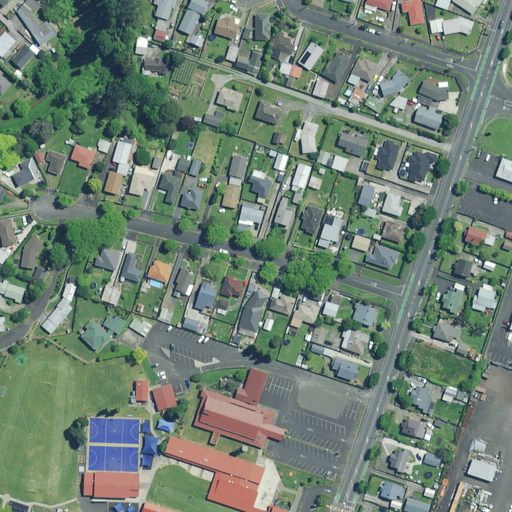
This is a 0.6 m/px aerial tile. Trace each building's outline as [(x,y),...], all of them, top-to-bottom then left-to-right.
[(23,20),(41,46),(57,35),(47,21),(40,26),(32,15),(41,6),(34,0),(27,0),(17,11),(23,20)] [(153,0),(153,4),(158,6),(154,16),(167,20),(171,8),(174,9),(177,0),(153,0)] [(207,3),(200,0),(190,0),(177,30),(190,36),(199,15),(201,16),(207,3)] [(367,0),(364,9),(375,12),(376,8),(388,11),(392,0),(390,0),(367,0)] [(424,23),(419,0),(416,0),(401,3),(402,13),(408,12),(410,25),(424,23)] [(450,0),(437,0),(435,6),(447,10),(450,0)] [(479,0),(452,0),(452,1),(472,15),(481,1),(479,0)] [(255,40),(268,40),(268,34),(270,34),(270,24),(268,24),(269,15),(255,14),(255,40)] [(235,21),(224,18),(223,20),(218,19),(213,34),(234,40),(238,25),(234,24),(235,21)] [(461,19),(443,22),(442,19),(429,22),(432,34),(443,31),(444,35),(460,32),(468,35),(473,23),(461,19)] [(166,33),(164,32),(167,23),(158,20),(155,29),(156,30),(153,40),(163,43),(166,33)] [(252,30),(246,28),(243,38),(249,40),(252,30)] [(283,34),(276,32),(268,56),(278,59),(280,52),(291,56),(294,46),(289,44),(291,40),(282,37),(283,34)] [(16,41),(6,33),(0,39),(0,55),(2,57),(16,41)] [(185,42),(189,44),(190,43),(201,48),(204,40),(192,35),(191,37),(188,36),(185,42)] [(147,41),(137,40),(135,54),(145,55),(146,48),(147,41)] [(52,48),(48,43),(40,49),(44,54),(52,48)] [(323,51),(311,43),(297,63),(309,71),(323,51)] [(12,60),(22,69),(36,54),(37,55),(40,51),(33,45),(30,49),(26,45),(12,60)] [(238,49),(230,46),(226,59),(234,62),(238,49)] [(235,67),(257,74),(264,53),(254,50),(250,61),(238,57),(235,67)] [(350,59),(338,52),(328,69),(326,67),(322,75),(336,83),(350,59)] [(167,62),(161,62),(161,59),(154,59),(154,62),(144,62),(144,71),(159,71),(159,74),(167,74),(167,62)] [(364,63),(357,60),(351,74),(370,83),(378,66),(365,60),(364,63)] [(289,76),(292,66),(282,63),(278,72),(289,76)] [(292,66),(289,76),(298,79),(301,69),(292,66)] [(4,74),(0,70),(0,93),(2,96),(12,85),(2,76),(4,74)] [(404,90),(402,88),(409,80),(398,71),(393,77),(393,79),(391,81),(379,85),(383,97),(398,93),(399,92),(401,94),(404,90)] [(328,84),(317,80),(312,95),(324,99),(328,84)] [(447,82),(438,83),(438,88),(424,81),(418,93),(436,101),(449,100),(447,82)] [(365,94),(356,88),(350,96),(360,102),(365,94)] [(234,95),(220,91),(216,104),(228,108),(227,109),(237,113),(242,95),(234,93),(234,95)] [(384,105),(369,96),(364,105),(378,114),(384,105)] [(398,96),(389,105),(395,107),(394,112),(398,113),(399,109),(403,111),(407,99),(398,96)] [(432,100),(418,96),(416,103),(430,107),(432,100)] [(270,103),(261,100),(255,118),(276,125),(278,120),(279,120),(282,112),(269,107),(270,103)] [(429,107),(428,111),(419,108),(414,122),(438,130),(443,116),(434,113),(436,110),(429,107)] [(221,119),(205,114),(203,123),(218,128),(221,119)] [(318,126),(306,122),(302,131),(298,130),(295,138),(299,140),(300,137),(302,154),(316,153),(314,138),(318,126)] [(281,135),(275,133),(272,143),(278,145),(281,135)] [(367,142),(341,133),(337,146),(346,149),(345,152),(362,157),(367,142)] [(112,142),(103,139),(100,148),(108,151),(112,142)] [(125,173),(128,174),(132,163),(128,162),(134,143),(120,139),(114,159),(121,161),(118,171),(112,169),(106,189),(119,193),(125,174),(125,173)] [(383,148),(379,147),(375,159),(379,160),(376,168),(384,171),(385,169),(391,171),(399,147),(393,144),(393,143),(386,140),(383,148)] [(95,145),(84,141),(82,146),(77,144),(72,158),(81,161),(80,164),(91,168),(97,151),(93,150),(95,145)] [(68,155),(51,149),(48,158),(53,160),(50,170),(61,173),(68,155)] [(46,159),(42,150),(36,153),(40,162),(46,159)] [(411,172),(408,180),(416,182),(417,180),(423,182),(427,171),(428,171),(430,164),(428,164),(428,161),(434,163),(437,155),(426,152),(425,155),(415,151),(414,157),(410,156),(407,163),(409,164),(407,171),(411,172)] [(326,165),(329,155),(320,152),(316,162),(326,165)] [(288,157),(278,154),(273,169),(283,172),(288,157)] [(164,157),(156,155),(154,166),(161,168),(164,157)] [(43,174),(34,156),(22,162),(25,168),(14,173),(20,185),(43,174)] [(246,159),(233,156),(229,175),(230,176),(229,181),(241,184),(246,159)] [(336,157),(331,168),(343,172),(347,161),(336,157)] [(189,161),(180,158),(176,170),(186,172),(189,161)] [(258,167),(260,161),(253,158),(251,165),(258,167)] [(511,161),(502,158),(496,176),(511,181),(511,161)] [(201,163),(193,160),(189,174),(196,177),(201,163)] [(369,163),(364,161),(361,170),(366,172),(369,163)] [(311,168),(299,164),(291,185),(293,186),(291,191),(298,193),(299,188),(303,190),(311,168)] [(155,175),(136,170),(131,191),(144,194),(146,186),(152,188),(155,175)] [(181,180),(163,174),(158,188),(168,191),(164,202),(173,205),(181,180)] [(271,183),(250,176),(248,183),(253,184),(251,192),(259,194),(258,198),(266,200),(271,183)] [(323,180),(312,177),(309,186),(319,190),(323,180)] [(357,204),(368,208),(374,188),(364,185),(357,204)] [(240,190),(226,186),(221,206),(235,209),(240,190)] [(202,192),(191,189),(189,195),(183,194),(180,206),(198,211),(202,192)] [(388,193),(382,212),(399,217),(402,209),(397,207),(400,197),(388,193)] [(287,200),(282,199),(281,202),(280,202),(274,222),(287,227),(291,214),(284,212),(287,200)] [(423,204),(413,201),(408,215),(419,218),(423,204)] [(242,204),(239,221),(246,222),(246,221),(260,224),(263,212),(253,210),(254,206),(242,204)] [(323,211),(308,206),(306,212),(304,211),(301,219),(303,220),(301,228),(306,230),(305,232),(315,235),(323,211)] [(374,219),(377,211),(366,207),(363,215),(374,219)] [(0,229),(0,234),(0,235),(2,234),(4,245),(18,242),(13,218),(0,220),(0,222),(1,230),(0,229)] [(327,249),(329,244),(331,245),(332,242),(336,244),(338,238),(337,237),(341,222),(334,220),(331,228),(324,225),(317,246),(327,249)] [(381,237),(401,244),(404,234),(402,233),(404,227),(386,221),(381,237)] [(248,226),(238,223),(236,232),(246,234),(248,226)] [(483,231),(469,227),(467,231),(465,230),(463,236),(465,236),(464,241),(478,245),(480,240),(484,242),(484,243),(492,246),(495,238),(486,235),(487,233),(483,232),(483,231)] [(39,240),(41,237),(35,233),(26,245),(22,265),(36,268),(38,251),(44,244),(39,240)] [(370,241),(355,236),(351,247),(366,252),(370,241)] [(511,245),(511,244),(504,242),(502,248),(510,251),(511,245)] [(398,253),(376,246),(373,256),(367,254),(365,262),(390,270),(392,264),(394,264),(398,253)] [(122,252),(104,247),(102,255),(99,255),(96,264),(117,270),(122,252)] [(11,255),(2,248),(0,249),(0,265),(2,262),(3,263),(11,255)] [(136,255),(128,253),(120,277),(138,283),(141,272),(132,269),(136,255)] [(467,278),(469,273),(473,274),(472,276),(476,277),(477,272),(475,271),(476,266),(458,260),(457,264),(455,263),(453,268),(455,269),(453,274),(467,278)] [(169,266),(154,261),(152,266),(150,265),(146,277),(166,284),(170,272),(168,271),(169,266)] [(495,265),(485,261),(483,268),(492,272),(495,265)] [(49,270),(39,266),(35,277),(45,280),(49,270)] [(175,283),(177,284),(172,295),(177,298),(179,294),(184,296),(193,275),(186,272),(187,270),(181,267),(175,283)] [(232,278),(225,276),(219,294),(230,298),(231,295),(240,297),(242,290),(239,289),(241,283),(232,280),(232,278)] [(0,291),(6,293),(5,295),(17,298),(16,300),(21,302),(25,288),(9,283),(10,281),(4,279),(3,283),(0,281),(0,291)] [(72,301),(73,301),(78,286),(68,283),(64,295),(66,296),(58,305),(59,306),(43,325),(53,333),(73,307),(69,304),(72,301)] [(123,288),(108,283),(103,298),(118,303),(123,288)] [(148,285),(142,283),(139,291),(145,293),(148,285)] [(209,285),(201,283),(193,308),(203,311),(204,306),(210,308),(215,291),(208,289),(209,285)] [(493,287),(483,284),(482,288),(479,288),(476,297),(474,296),(472,304),(473,304),(471,309),(483,312),(484,307),(490,309),(490,308),(494,309),(496,302),(492,301),(495,292),(492,291),(493,287)] [(267,295),(259,288),(244,306),(238,328),(239,328),(238,333),(253,338),(254,333),(255,333),(262,310),(259,308),(267,298),(266,297),(267,295)] [(279,290),(274,288),(271,297),(277,298),(279,290)] [(324,292),(314,289),(312,299),(321,301),(324,292)] [(455,315),(462,291),(457,290),(455,293),(447,291),(446,296),(443,295),(441,302),(443,303),(442,308),(449,310),(449,313),(455,315)] [(294,300),(281,296),(279,301),(272,298),(269,309),(289,316),(294,300)] [(229,302),(218,299),(215,308),(226,311),(229,302)] [(338,306),(326,302),(322,314),(334,318),(338,306)] [(375,311),(355,303),(353,308),(355,309),(351,320),(370,327),(372,321),(375,322),(377,317),(373,316),(375,311)] [(309,309),(299,305),(297,311),(294,310),(289,326),(298,328),(301,321),(313,325),(318,308),(310,305),(309,309)] [(172,312),(161,309),(158,320),(169,323),(172,312)] [(116,330),(120,333),(128,321),(118,314),(116,318),(111,315),(105,323),(111,327),(116,330)] [(108,332),(94,318),(87,325),(89,328),(82,335),(96,348),(97,347),(99,349),(105,343),(105,344),(112,336),(108,332)] [(143,323),(136,318),(131,326),(146,336),(153,325),(145,320),(143,323)] [(207,325),(185,318),(182,327),(204,335),(207,325)] [(274,321),(267,318),(264,329),(271,331),(274,321)] [(460,331),(437,323),(433,337),(451,343),(453,338),(457,339),(460,331)] [(326,331),(314,328),(310,342),(322,345),(326,331)] [(360,331),(351,328),(350,330),(344,328),(341,337),(344,338),(340,348),(360,354),(362,348),(364,349),(368,337),(359,334),(360,331)] [(468,348),(458,344),(456,352),(465,356),(468,348)] [(310,352),(321,355),(323,348),(312,345),(310,352)] [(305,354),(299,352),(295,366),(301,368),(305,354)] [(445,361),(427,355),(425,359),(423,358),(422,363),(423,364),(422,369),(440,375),(445,361)] [(464,358),(459,356),(455,367),(460,369),(464,358)] [(357,366),(335,359),(332,369),(337,371),(336,377),(352,382),(353,376),(356,377),(358,371),(355,371),(357,366)] [(475,362),(466,359),(463,368),(472,372),(475,362)] [(269,373),(252,367),(246,388),(240,387),(236,398),(259,405),(269,373)] [(150,400),(151,380),(138,379),(138,399),(150,400)] [(220,382),(220,390),(228,389),(233,390),(235,381),(231,380),(221,382),(220,382)] [(180,404),(173,383),(154,388),(160,410),(180,404)] [(427,398),(430,388),(425,386),(424,389),(416,387),(414,391),(412,391),(409,398),(412,399),(411,404),(418,406),(417,408),(423,410),(422,413),(430,416),(432,410),(429,409),(432,399),(427,398)] [(234,398),(205,387),(202,395),(205,396),(195,424),(215,431),(222,433),(265,448),(270,435),(271,436),(284,440),(288,428),(273,423),(277,412),(259,405),(236,398),(234,398)] [(341,399),(305,387),(299,404),(336,416),(337,411),(342,412),(344,405),(339,404),(341,399)] [(456,392),(446,388),(443,395),(454,398),(456,392)] [(424,425),(405,419),(404,424),(402,423),(400,427),(403,428),(401,433),(422,440),(424,434),(421,433),(424,425)] [(444,423),(435,420),(433,425),(442,428),(444,423)] [(215,431),(212,442),(218,444),(222,433),(215,431)] [(267,467),(173,435),(167,452),(217,471),(209,498),(251,511),(253,511),(255,506),(261,491),(259,490),(261,482),(263,482),(267,467)] [(391,462),(389,467),(397,469),(396,472),(403,474),(410,451),(404,449),(402,453),(395,450),(393,455),(391,455),(389,462),(391,462)] [(440,459),(425,455),(423,463),(437,467),(440,459)] [(495,467),(472,459),(467,474),(491,481),(495,467)] [(140,496),(141,473),(132,473),(132,472),(98,471),(98,472),(86,471),(85,494),(96,495),(96,496),(132,498),(133,496),(140,496)] [(403,489),(384,483),(383,487),(381,486),(379,491),(382,492),(380,497),(394,501),(396,496),(400,497),(403,489)] [(434,492),(426,489),(423,496),(432,499),(434,492)] [(427,511),(429,506),(407,499),(403,511),(406,511),(427,511)] [(180,511),(147,501),(143,511),(180,511)] [(25,511),(28,507),(13,502),(10,511),(13,511),(25,511)] [(293,511),(276,505),(274,503),(273,504),(271,505),(272,506),(270,511),(269,511),(293,511)]
